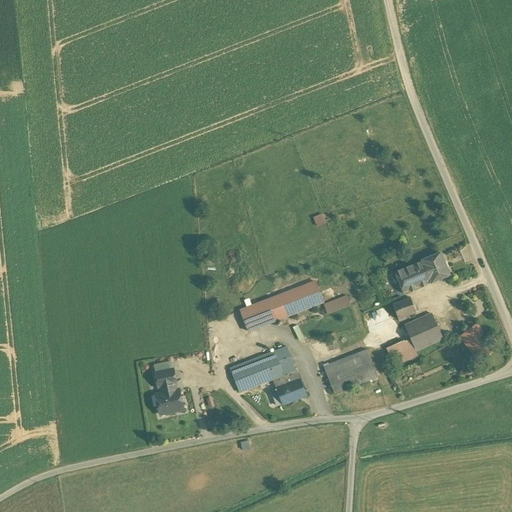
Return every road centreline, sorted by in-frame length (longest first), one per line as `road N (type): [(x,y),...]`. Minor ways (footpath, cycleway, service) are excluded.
road 1 (unclassified): [(0,500),(59,472),(355,420),(511,371)]
road 2 (unclassified): [(386,0),(404,92),(511,335)]
